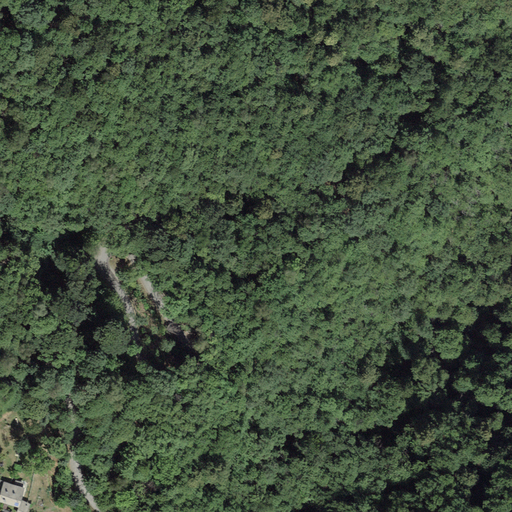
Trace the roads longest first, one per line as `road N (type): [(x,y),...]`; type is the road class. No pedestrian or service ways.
road 1 (unclassified): [(128,511),(111,475),(144,382),(123,298),(99,263),(113,245),(134,257),(201,372),(199,455),(209,511)]
road 2 (unclassified): [(0,234),(20,309),(69,405),(77,475),(101,511)]
